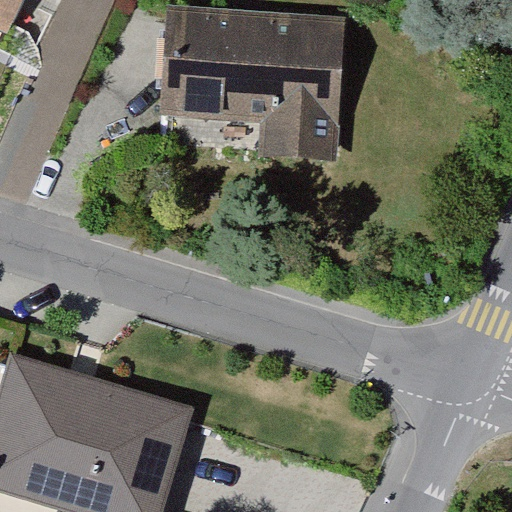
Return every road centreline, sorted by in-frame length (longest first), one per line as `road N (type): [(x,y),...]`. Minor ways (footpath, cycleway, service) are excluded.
road 1 (residential): [(0,239),(474,375)]
road 2 (residential): [(474,375),(418,511)]
